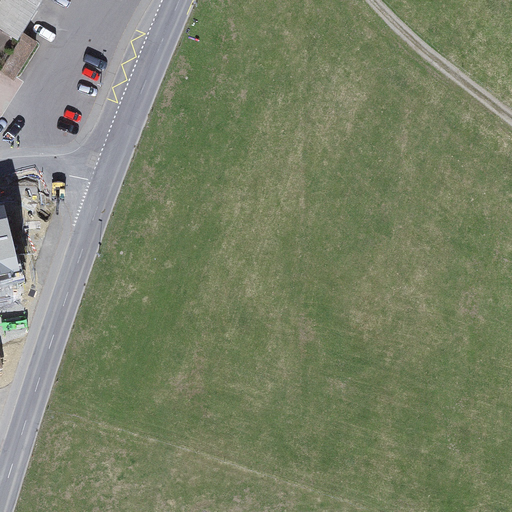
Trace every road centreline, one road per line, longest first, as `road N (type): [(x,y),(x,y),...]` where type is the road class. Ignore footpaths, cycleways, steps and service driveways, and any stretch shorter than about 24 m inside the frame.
road 1 (secondary): [(107,182),(0,504)]
road 2 (secondary): [(178,0),(107,182)]
road 3 (track): [(370,0),(511,122)]
